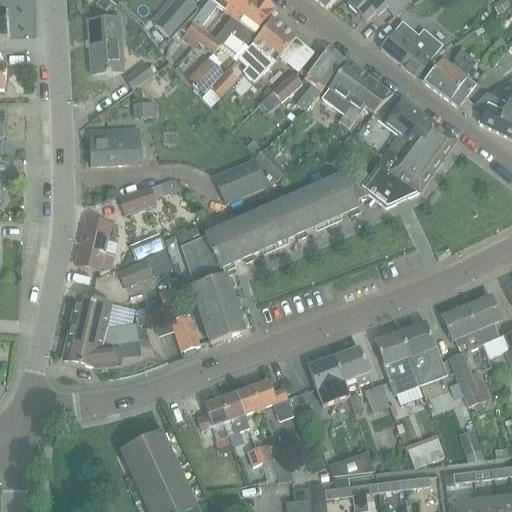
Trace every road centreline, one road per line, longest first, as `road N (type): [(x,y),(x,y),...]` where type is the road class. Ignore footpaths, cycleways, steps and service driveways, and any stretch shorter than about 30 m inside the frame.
road 1 (tertiary): [(23,422),(162,390),(511,247)]
road 2 (tertiary): [(23,422),(64,237),(54,0)]
road 3 (residential): [(511,166),(282,0)]
